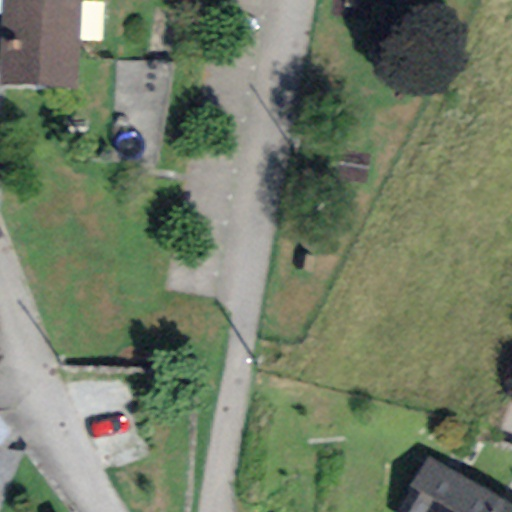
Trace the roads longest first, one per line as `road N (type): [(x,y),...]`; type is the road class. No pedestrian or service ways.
road 1 (residential): [(215,511),(267,127),(294,0)]
road 2 (residential): [(100,511),(53,424),(0,282)]
